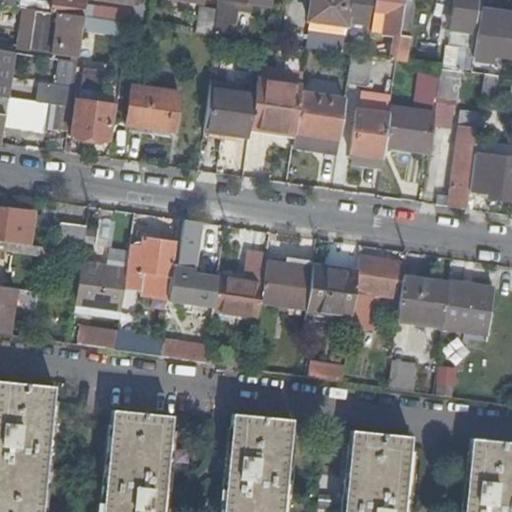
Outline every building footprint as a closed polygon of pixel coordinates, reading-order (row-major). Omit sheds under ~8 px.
[(40,9),(84,15),(85,0),(19,0),(19,6),(24,7),(40,9)] [(218,35),(232,36),(236,2),(269,7),(269,0),(221,0),(216,0),(212,34),(218,35)] [(311,0),(309,20),(310,20),(346,25),(347,21),(349,0),(311,0)] [(349,0),(347,21),(355,22),(368,24),(371,0),(349,0)] [(397,61),(407,63),(416,0),(376,0),(375,11),(386,13),(384,33),(395,35),(391,60),(397,61)] [(472,46),(478,0),(454,0),(449,43),(472,46)] [(206,30),(210,8),(198,6),(194,28),(206,30)] [(34,50),(40,9),(24,7),(18,48),(34,50)] [(78,56),(84,15),(40,9),(34,50),(78,56)] [(386,13),(375,11),(372,32),(384,33),(386,13)] [(511,17),(483,14),(477,58),(495,60),(496,55),(511,57),(511,17)] [(309,31),(345,35),(346,29),(346,25),(310,20),(309,31)] [(346,25),(346,29),(354,30),(355,22),(347,21),(346,25)] [(307,48),(342,53),(343,44),(345,35),(309,31),(306,48),(307,48)] [(342,53),(353,55),(357,55),(358,46),(343,44),(342,53)] [(10,97),(17,53),(0,50),(0,96),(7,97),(10,97)] [(367,88),(371,57),(368,57),(357,55),(353,55),(348,85),(367,88)] [(301,88),(304,72),(259,65),(257,82),(301,88)] [(456,106),(461,71),(442,67),(437,103),(456,106)] [(486,74),(480,111),(493,113),(498,76),(486,74)] [(71,106),(74,87),(39,82),(35,101),(46,103),(71,106)] [(295,132),(301,93),(301,88),(257,82),(255,92),(251,126),(295,132)] [(180,93),(132,86),(128,124),(175,130),(180,93)] [(251,126),(255,92),(210,86),(204,130),(233,134),(232,137),(249,139),(251,126)] [(79,101),(112,105),(113,94),(80,90),(79,101)] [(340,139),(346,100),(301,93),(295,132),(293,146),(313,149),(315,135),(340,139)] [(26,100),(10,97),(7,97),(4,118),(23,121),(26,100)] [(46,103),(35,101),(26,100),(23,121),(43,124),(46,103)] [(107,140),(112,105),(79,101),(76,100),(71,135),(107,140)] [(43,124),(68,128),(71,106),(46,103),(43,124)] [(385,146),(429,152),(435,113),(391,107),(390,115),(385,146)] [(383,157),(385,146),(390,115),(357,110),(351,153),(383,157)] [(175,130),(130,124),(129,130),(174,136),(175,130)] [(469,189),(476,141),(478,128),(459,125),(448,196),(446,207),(466,209),(468,195),(469,189)] [(338,153),(340,139),(315,135),(313,149),(338,153)] [(511,200),(511,145),(476,141),(469,189),(488,191),(488,197),(511,200)] [(468,195),(488,197),(488,191),(469,189),(468,195)] [(446,207),(448,196),(437,195),(436,205),(446,207)] [(0,240),(29,244),(33,213),(0,209),(0,240)] [(202,222),(184,219),(177,266),(195,268),(202,222)] [(83,252),(87,225),(62,222),(58,248),(83,252)] [(142,246),(130,245),(127,270),(124,288),(140,290),(142,282),(165,285),(164,289),(169,290),(176,242),(143,237),(142,246)] [(29,244),(0,240),(0,248),(49,255),(51,247),(29,244)] [(243,275),(219,272),(218,277),(214,307),(213,312),(259,317),(260,304),(266,261),(269,243),(248,240),(243,275)] [(286,264),(266,261),(260,304),(306,311),(307,308),(312,266),(313,263),(287,259),(286,264)] [(357,289),(355,289),(352,314),(350,324),(356,325),(366,327),(371,291),(394,295),(399,264),(362,259),(357,289)] [(127,270),(82,263),(77,297),(76,305),(121,312),(124,288),(127,270)] [(177,266),(174,266),(169,295),(190,299),(193,274),(195,274),(195,268),(177,266)] [(357,273),(312,266),(307,308),(352,314),(355,289),(357,273)] [(193,274),(190,299),(190,303),(214,307),(218,277),(195,274),(193,274)] [(449,282),(404,275),(398,318),(443,325),(449,282)] [(466,284),(449,282),(443,325),(488,331),(495,289),(492,288),(491,293),(465,290),(466,284)] [(0,334),(9,336),(15,289),(0,286),(0,334)] [(355,330),(356,325),(350,324),(348,342),(359,344),(361,331),(355,330)] [(80,327),(77,345),(115,350),(118,335),(118,333),(80,327)] [(118,335),(115,350),(161,357),(163,341),(118,335)] [(208,347),(164,340),(163,341),(161,357),(206,363),(208,349),(208,347)] [(208,349),(206,363),(251,369),(253,355),(208,349)] [(419,362),(394,359),(390,387),(415,390),(419,362)] [(310,362),(308,378),(342,382),(344,367),(310,362)] [(433,367),(433,389),(453,390),(454,367),(433,367)] [(40,511),(54,387),(0,381),(0,511),(40,511)] [(160,511),(171,418),(112,411),(100,511),(160,511)] [(282,511),(292,420),(232,414),(221,511),(282,511)] [(403,511),(411,437),(351,431),(342,511),(403,511)] [(511,511),(511,443),(471,439),(462,511),(511,511)]
